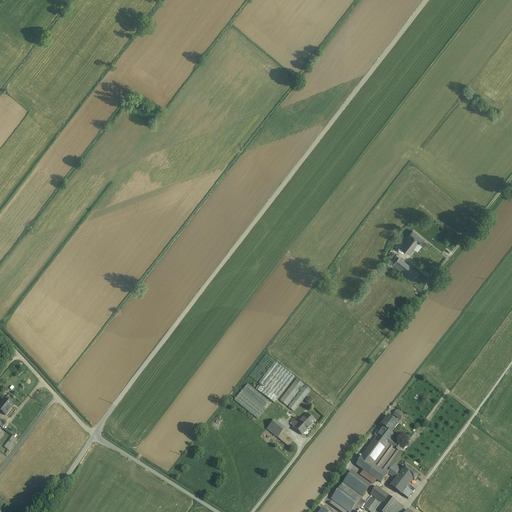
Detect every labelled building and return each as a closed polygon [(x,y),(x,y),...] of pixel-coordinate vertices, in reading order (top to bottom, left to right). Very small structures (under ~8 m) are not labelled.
[(428,242),(414,231),(401,247),(409,254),(419,243),(424,247),(428,242)] [(419,273),(397,255),(390,263),(413,281),(419,273)] [(274,403),(294,377),(275,362),(255,388),(274,403)] [(287,406),(304,385),(297,379),(280,400),(287,406)] [(248,384),(235,400),(256,417),(269,401),(248,384)] [(294,412),(310,390),(305,386),(289,407),(294,412)] [(13,406),(4,399),(0,404),(0,411),(6,415),(13,406)] [(398,411),(394,415),(400,420),(404,415),(398,411)] [(302,435),(315,422),(307,414),(300,421),(297,419),(291,424),(302,435)] [(399,424),(389,416),(385,421),(386,422),(382,426),(384,428),(391,433),(394,428),(395,429),(399,424)] [(267,429),(288,446),(293,440),(283,432),(286,429),(275,420),(267,429)] [(356,465),(381,483),(389,473),(394,465),(403,454),(399,451),(403,447),(393,439),(395,436),(391,433),(384,428),(356,465)] [(5,447),(10,451),(19,440),(14,436),(5,447)] [(401,470),(394,465),(389,473),(397,479),(399,477),(401,475),(398,473),(401,470)] [(401,475),(399,477),(409,485),(413,480),(414,481),(418,476),(406,467),(402,471),(403,472),(401,475)] [(332,499),(348,511),(351,511),(352,511),(358,511),(365,503),(361,500),(372,486),(353,472),(332,499)] [(415,490),(409,485),(399,477),(397,479),(391,486),(408,499),(415,490)] [(400,511),(404,507),(379,489),(364,508),(368,511),(400,511)]
